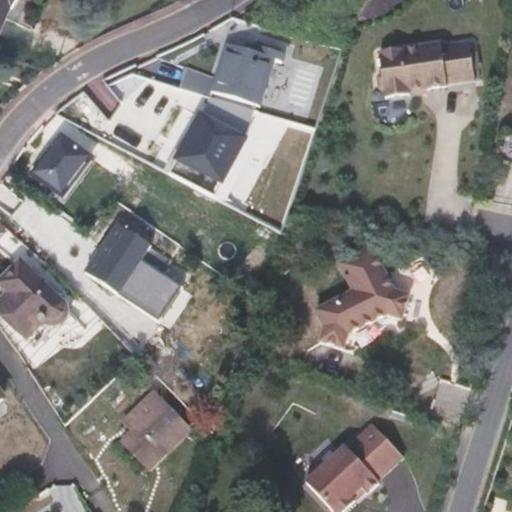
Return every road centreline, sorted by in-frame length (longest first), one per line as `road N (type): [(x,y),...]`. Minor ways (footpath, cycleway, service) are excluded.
road 1 (residential): [(221,0),(70,74),(25,114),(0,151)]
road 2 (residential): [(454,511),(511,326)]
